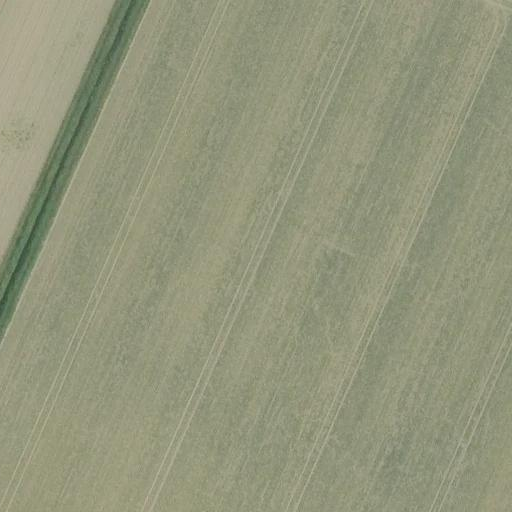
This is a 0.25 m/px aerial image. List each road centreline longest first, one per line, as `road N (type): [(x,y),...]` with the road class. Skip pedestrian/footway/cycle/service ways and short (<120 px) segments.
road 1 (track): [(145,0),(0,333)]
road 2 (track): [(0,270),(117,0)]
